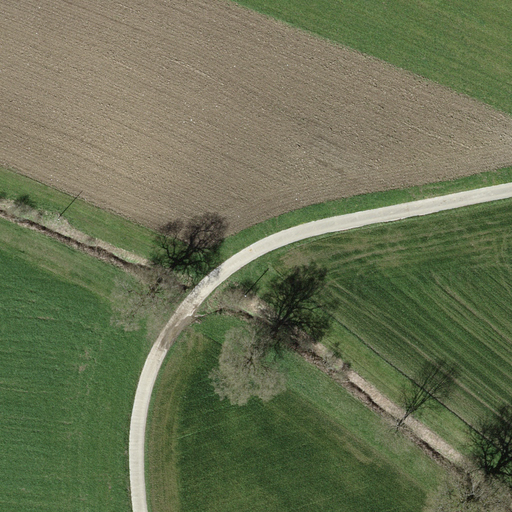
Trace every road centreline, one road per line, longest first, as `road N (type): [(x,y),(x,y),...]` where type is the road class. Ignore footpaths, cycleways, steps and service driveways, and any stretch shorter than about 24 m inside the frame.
road 1 (unclassified): [(511,189),(299,231),(215,275),(148,371),(135,455),(140,511)]
road 2 (track): [(0,232),(188,305)]
